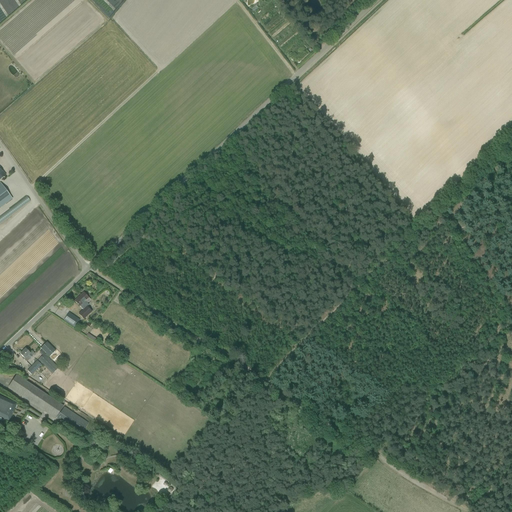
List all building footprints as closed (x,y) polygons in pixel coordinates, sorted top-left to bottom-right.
[(0,202),(3,206),(8,202),(12,199),(10,196),(0,183),(0,202)] [(0,217),(0,225),(33,203),(29,198),(0,217)] [(83,293),(74,301),(77,304),(77,305),(78,305),(83,310),(80,312),(79,314),(84,320),(92,312),(91,311),(87,307),(89,305),(87,303),(90,300),(83,293)] [(69,313),(63,321),(74,328),(80,320),(69,313)] [(41,348),(44,352),(49,357),(55,351),(50,346),(47,342),(41,348)] [(25,349),(20,354),(24,359),(26,362),(33,356),(35,354),(33,352),(30,354),(25,349)] [(38,360),(42,364),(52,374),(58,368),(48,358),(44,354),(38,360)] [(37,361),(27,371),(31,374),(31,375),(37,369),(41,365),(37,361)] [(8,388),(12,390),(55,419),(63,407),(17,375),(8,388)] [(0,414),(6,417),(12,403),(1,398),(0,397),(0,414)] [(56,419),(80,435),(89,423),(64,407),(56,419)] [(80,503),(86,501),(83,493),(77,495),(80,503)]
